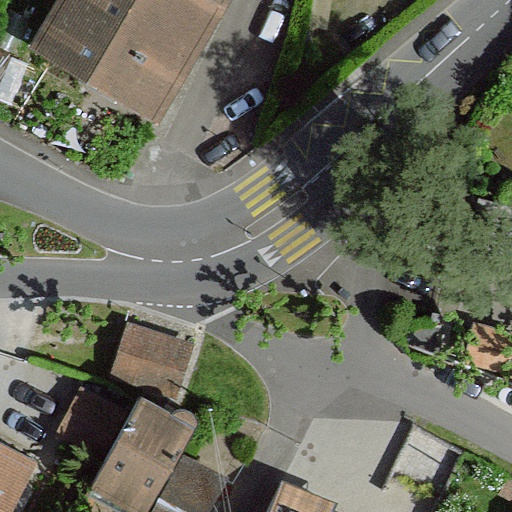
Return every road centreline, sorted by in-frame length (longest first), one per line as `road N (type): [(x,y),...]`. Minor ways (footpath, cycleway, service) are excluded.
road 1 (tertiary): [(178,254),(211,250),(278,214),(511,3)]
road 2 (residential): [(511,435),(400,384),(275,355),(238,332),(178,254)]
road 3 (tertiary): [(178,254),(0,172)]
road 4 (tertiary): [(0,275),(117,276),(178,254)]
